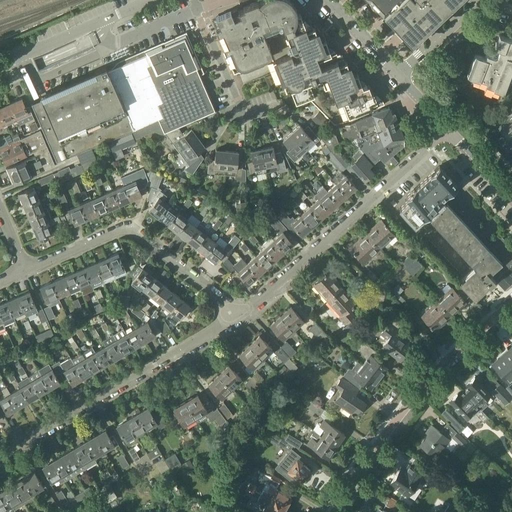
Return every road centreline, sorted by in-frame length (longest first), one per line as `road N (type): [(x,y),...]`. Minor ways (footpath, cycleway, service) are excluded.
road 1 (residential): [(236,317),(447,130)]
road 2 (residential): [(236,317),(0,459)]
road 3 (residential): [(334,511),(448,356),(511,304)]
road 4 (residential): [(25,270),(129,229),(236,317)]
road 5 (residential): [(0,66),(155,0)]
